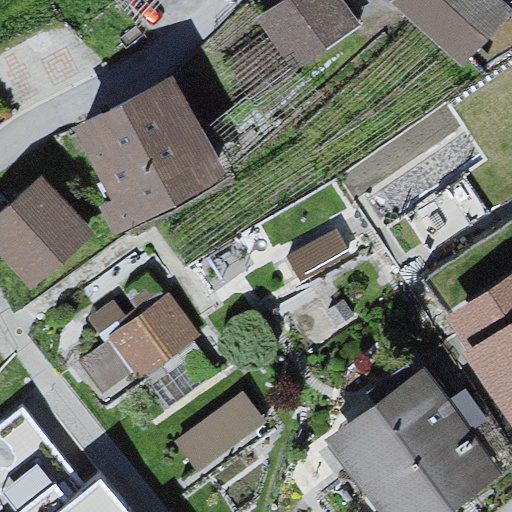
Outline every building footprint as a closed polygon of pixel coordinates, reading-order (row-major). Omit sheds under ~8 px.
[(334,0),(298,0),(257,26),(291,79),(358,37),(334,0)] [(511,22),(488,0),(415,0),(404,12),(468,74),(511,27),(511,22)] [(189,84),(92,131),(139,229),(236,183),(189,84)] [(49,186),(0,228),(0,252),(40,298),(101,246),(49,186)] [(511,280),(454,316),(511,410),(511,280)] [(171,303),(111,346),(141,388),(202,344),(171,303)] [(511,482),(439,374),(336,442),(383,511),(470,511),(511,484),(511,482)] [(126,511),(26,378),(0,414),(0,511),(126,511)] [(180,434),(204,465),(271,414),(247,382),(180,434)]
